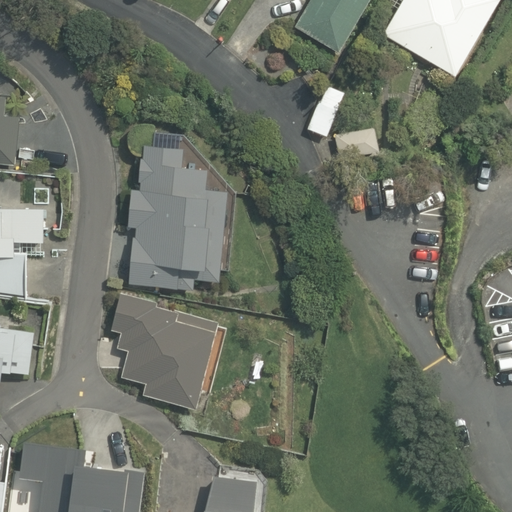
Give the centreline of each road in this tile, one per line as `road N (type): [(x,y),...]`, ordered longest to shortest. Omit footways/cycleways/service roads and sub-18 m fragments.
road 1 (residential): [(98,0),(244,87),(306,152),(447,354),(511,484)]
road 2 (residential): [(73,390),(99,180),(76,102),(31,48),(0,32)]
road 3 (unknown): [(476,412),(484,371),(471,282),(511,227)]
